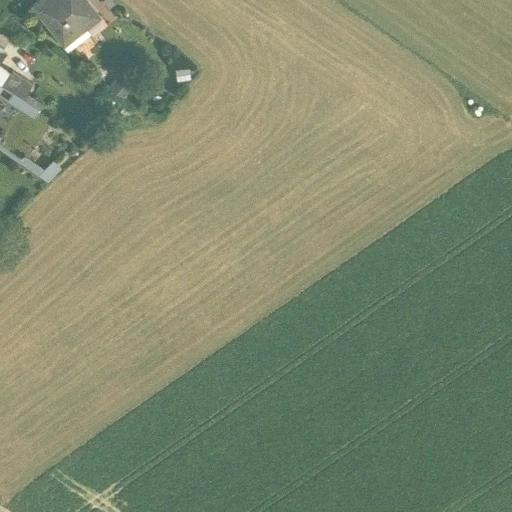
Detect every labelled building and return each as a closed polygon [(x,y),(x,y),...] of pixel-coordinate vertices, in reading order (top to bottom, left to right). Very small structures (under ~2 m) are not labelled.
[(85,0),(46,0),(36,8),(59,38),(80,22),(84,27),(84,26),(98,15),(85,0)] [(80,22),(59,38),(67,48),(88,31),(84,26),(84,27),(80,22)] [(0,83),(9,73),(0,66),(0,83)] [(9,73),(0,83),(0,84),(12,93),(23,77),(11,69),(9,73)] [(32,83),(23,77),(12,93),(23,100),(26,93),(32,83)] [(23,100),(12,93),(8,100),(18,107),(23,100)] [(43,103),(26,93),(23,100),(38,109),(43,103)] [(23,100),(18,107),(33,116),(38,109),(23,100)] [(43,166),(19,149),(10,162),(34,178),(43,166)]
